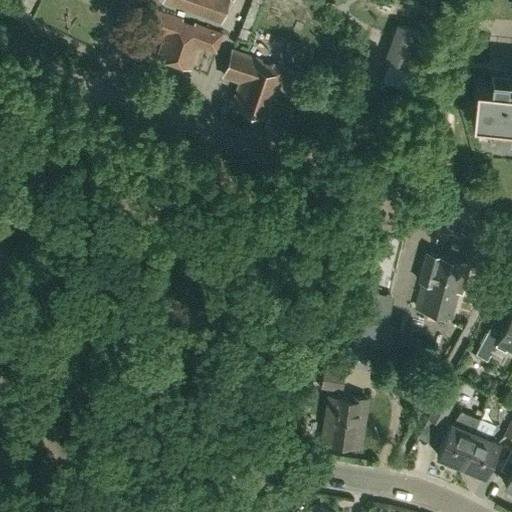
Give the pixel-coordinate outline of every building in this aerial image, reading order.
[(162,0),(162,1),(219,20),(225,0),(162,0)] [(222,33),(153,8),(146,27),(164,33),(156,57),(189,69),(198,45),(216,52),(222,33)] [(387,61),(413,71),(427,34),(400,24),(387,61)] [(250,29),(241,26),(237,35),(247,38),(250,29)] [(249,53),(232,48),(223,72),(240,78),(232,101),(268,113),(278,84),(286,86),(285,89),(299,94),(306,73),(273,61),(272,64),(260,60),(261,57),(249,53)] [(511,82),(505,81),(506,72),(489,70),(488,80),(473,78),(470,115),(500,118),(499,127),(511,128),(511,82)] [(469,262),(426,250),(418,278),(422,280),(418,294),(419,295),(416,306),(451,315),(458,290),(461,291),(469,262)] [(507,343),(511,346),(511,308),(497,335),(487,329),(475,352),(486,358),(489,353),(499,358),(507,343)] [(370,317),(363,335),(389,345),(396,327),(370,317)] [(322,367),(320,388),(342,390),(344,369),(322,367)] [(359,444),(366,397),(351,394),(350,398),(327,394),(320,438),(359,444)] [(7,400),(0,401),(0,424),(12,422),(7,400)] [(435,453),(460,463),(473,431),(479,418),(460,410),(452,422),(449,421),(435,453)] [(511,414),(503,433),(511,438),(511,414)] [(473,431),(460,463),(484,473),(497,441),(473,431)] [(330,511),(314,503),(309,511),(330,511)]
